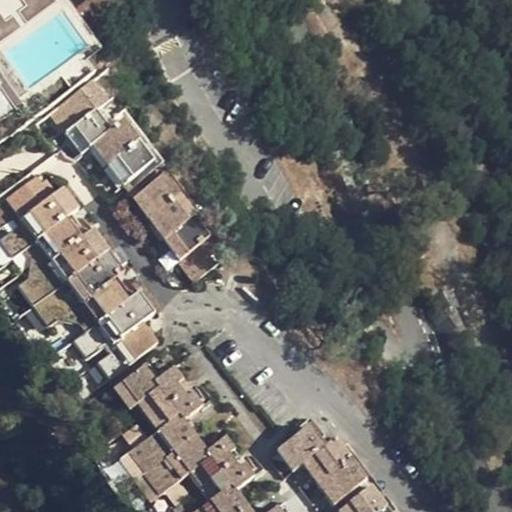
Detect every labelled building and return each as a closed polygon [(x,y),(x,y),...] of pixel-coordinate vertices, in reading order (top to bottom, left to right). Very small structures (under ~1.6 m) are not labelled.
[(105,103),(89,82),(59,108),(74,128),(93,113),(105,103)] [(0,124),(12,116),(0,97),(0,124)] [(66,134),(74,128),(59,108),(51,115),(66,134)] [(74,128),(89,149),(92,147),(100,141),(115,161),(136,145),(120,125),(110,133),(93,113),(74,128)] [(0,140),(19,128),(12,116),(0,124),(0,140)] [(81,155),(89,149),(74,128),(66,134),(81,155)] [(108,167),(115,161),(100,141),(92,147),(108,167)] [(115,161),(131,181),(153,165),(136,145),(115,161)] [(124,187),(131,181),(115,161),(108,167),(124,187)] [(164,179),(142,196),(159,217),(181,201),(164,179)] [(30,218),(51,201),(38,183),(16,200),(30,218)] [(47,239),(68,223),(66,220),(78,210),(64,192),(51,201),(30,218),(47,239)] [(152,223),(159,217),(142,196),(136,201),(152,223)] [(47,239),(30,218),(16,200),(0,213),(0,232),(3,237),(16,228),(21,235),(3,248),(17,267),(30,256),(49,243),(47,239)] [(159,217),(174,237),(196,220),(181,201),(159,217)] [(167,243),(174,237),(159,217),(152,223),(167,243)] [(174,237),(190,258),(212,241),(196,220),(174,237)] [(61,258),(83,242),(68,223),(47,239),(49,243),(61,258)] [(78,280),(112,254),(98,235),(85,244),(83,242),(61,258),(78,280)] [(183,263),(190,258),(174,237),(167,243),(183,263)] [(190,258),(206,277),(227,261),(212,241),(190,258)] [(61,258),(49,243),(30,256),(37,265),(33,284),(23,292),(38,312),(78,280),(61,258)] [(134,258),(127,249),(115,257),(112,254),(78,280),(94,302),(116,284),(114,282),(126,273),(122,267),(134,258)] [(198,283),(206,277),(190,258),(183,263),(198,283)] [(84,326),(91,334),(108,320),(94,302),(78,280),(38,312),(53,332),(66,322),(84,326)] [(108,320),(130,302),(116,284),(94,302),(108,320)] [(130,338),(148,325),(159,315),(144,296),(132,305),(130,302),(108,320),(125,341),(130,338)] [(108,349),(112,355),(126,343),(125,341),(108,320),(91,334),(76,345),(90,363),(108,349)] [(126,343),(141,362),(163,345),(148,325),(130,338),(125,341),(126,343)] [(115,382),(141,362),(126,343),(112,355),(113,357),(102,365),(115,382)] [(174,401),(189,390),(185,385),(189,381),(179,368),(160,383),(166,391),(174,401)] [(145,408),(166,391),(160,383),(148,371),(128,386),(145,408)] [(181,410),(186,417),(205,403),(196,392),(192,394),(189,390),(174,401),(181,410)] [(174,401),(152,418),(160,427),(181,410),(174,401)] [(181,410),(160,427),(161,429),(176,448),(198,432),(186,417),(181,410)] [(314,420),(294,436),(310,458),(311,457),(319,451),(331,441),(314,420)] [(185,476),(194,470),(176,448),(161,429),(153,435),(169,455),(185,476)] [(227,511),(232,511),(251,498),(240,484),(257,469),(248,457),(244,461),(235,449),(239,445),(229,431),(209,447),(214,453),(234,478),(214,495),(227,511)] [(176,448),(194,470),(214,453),(209,447),(198,432),(176,448)] [(332,441),(331,441),(319,451),(336,472),(358,454),(342,433),(332,441)] [(147,473),(169,455),(153,435),(130,452),(147,473)] [(303,463),(310,458),(294,436),(286,442),(303,463)] [(311,457),(327,478),(336,472),(319,451),(311,457)] [(358,454),(336,472),(352,492),(375,474),(358,454)] [(163,493),(185,476),(169,455),(147,473),(163,493)] [(343,499),(352,492),(336,472),(327,478),(343,499)] [(379,480),(356,498),(367,511),(379,511),(395,501),(379,480)] [(227,511),(214,495),(205,501),(213,511),(227,511)] [(262,511),(251,498),(232,511),(262,511)] [(348,505),(353,511),(367,511),(356,498),(348,505)] [(191,511),(213,511),(205,501),(191,511)] [(291,511),(282,501),(267,511),(291,511)] [(379,511),(404,511),(395,501),(379,511)]
